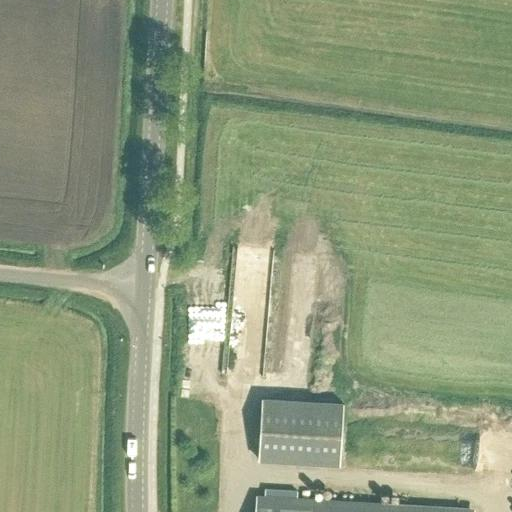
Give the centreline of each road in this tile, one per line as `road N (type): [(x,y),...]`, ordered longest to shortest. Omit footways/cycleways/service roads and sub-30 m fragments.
road 1 (tertiary): [(144,289),(162,0)]
road 2 (tertiary): [(138,511),(144,289)]
road 3 (unclassified): [(144,289),(0,273)]
